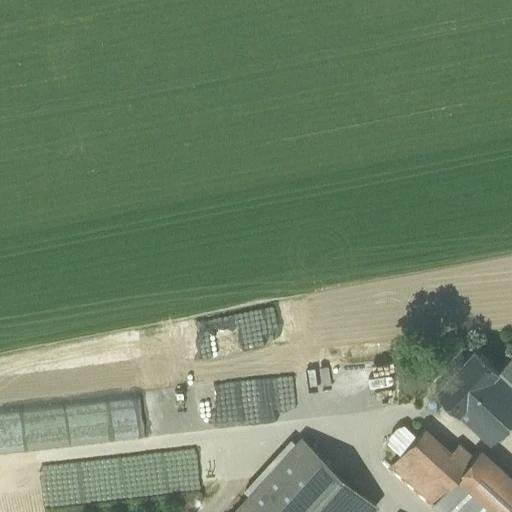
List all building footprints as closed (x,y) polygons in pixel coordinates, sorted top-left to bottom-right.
[(434,389),(470,422),(494,396),(489,391),(504,374),(498,369),(474,346),(434,389)] [(511,352),(498,369),(504,374),(489,391),(494,396),(470,422),(488,439),(491,440),(511,417),(511,352)] [(444,511),(511,511),(511,476),(487,453),(478,450),(474,456),(465,466),(450,452),(422,428),(390,463),(444,511)] [(234,511),(369,511),(376,504),(302,437),(234,511)] [(450,452),(465,466),(474,456),(458,442),(450,452)]
